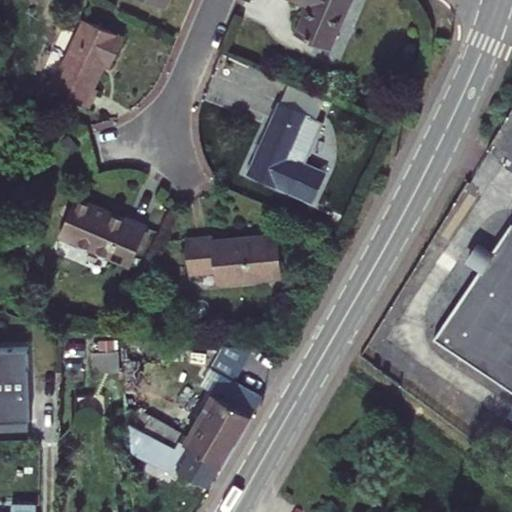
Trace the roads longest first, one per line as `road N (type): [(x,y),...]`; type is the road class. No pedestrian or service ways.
road 1 (tertiary): [(241,495),(426,169),(496,1)]
road 2 (residential): [(155,142),(213,0)]
